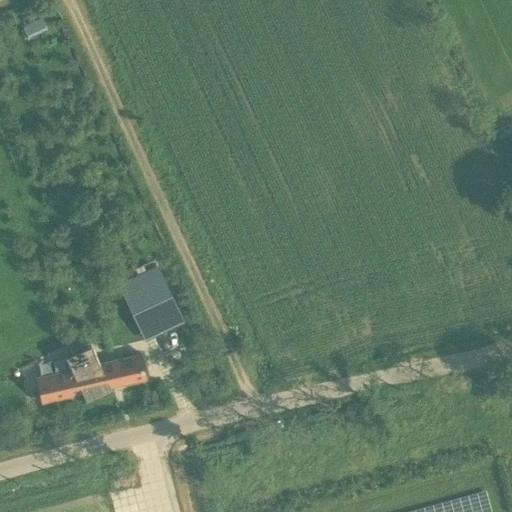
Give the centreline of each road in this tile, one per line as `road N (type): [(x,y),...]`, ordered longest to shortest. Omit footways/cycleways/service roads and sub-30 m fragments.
road 1 (unclassified): [(511,349),(0,476)]
road 2 (track): [(262,409),(60,0)]
